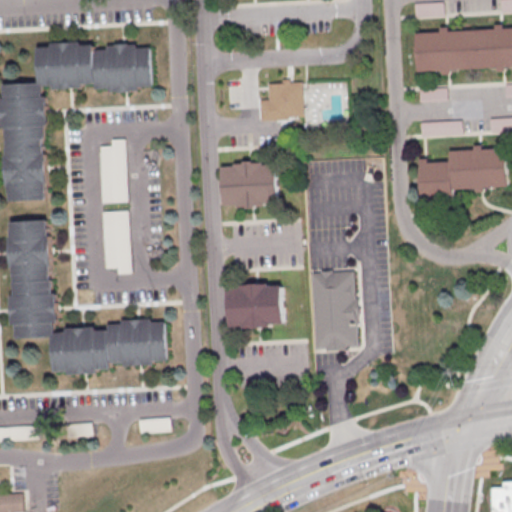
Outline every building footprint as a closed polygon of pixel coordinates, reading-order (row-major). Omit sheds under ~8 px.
[(499,0),(511,0),(511,9),(500,10),(499,0)] [(414,3),(441,1),(442,14),(415,16),(414,3)] [(415,32),(440,31),(440,27),(448,27),(448,30),(494,28),(494,25),(502,24),(502,27),(511,26),(511,65),(504,66),(505,69),(497,69),(497,66),(450,69),(450,72),(442,72),(442,69),(418,71),(415,32)] [(11,201),(49,199),(48,183),(50,183),(48,154),(46,154),(45,125),(49,125),(48,96),(45,96),(45,85),(56,85),(56,89),(86,87),(85,83),(98,83),(98,88),(112,87),(112,91),(141,90),(141,87),(154,86),(152,47),(139,48),(139,45),(109,46),(109,49),(97,50),(97,45),(83,45),(83,42),(53,43),(53,47),(40,48),(41,82),(5,84),(6,97),(2,98),(4,127),(7,127),(9,154),(7,154),(8,186),(10,186),(11,201)] [(271,84),(302,82),(304,116),(290,117),(289,101),(272,102),(271,84)] [(418,89),(446,87),(446,100),(419,102),(418,89)] [(489,118),(511,116),(511,129),(490,131),(489,118)] [(420,122),(462,119),(463,132),(421,135),(420,122)] [(126,138),(128,200),(103,202),(101,146),(113,145),(113,139),(126,138)] [(450,150),(474,148),(474,145),(482,144),(482,148),(507,146),(509,186),(485,187),(485,191),(477,191),(477,188),(455,189),(456,200),(423,202),(420,158),(428,158),(428,162),(451,161),(450,150)] [(223,167),(236,166),(236,163),(245,163),(245,160),(254,160),(255,162),(263,162),(264,164),(277,164),(279,201),(265,202),(265,205),(257,205),(257,207),(248,208),(247,206),(238,206),(238,203),(225,204),(223,167)] [(131,272),(129,210),(103,211),(106,267),(118,266),(119,273),(131,272)] [(11,220),(49,219),(50,235),(52,235),(54,263),(51,264),(53,293),(57,292),(59,322),(56,322),(57,333),(68,332),(68,328),(97,326),(98,330),(110,330),(110,324),(123,324),(123,320),(152,318),(153,321),(166,321),(168,360),(154,360),(154,363),(125,365),(125,362),(113,363),(113,367),(99,368),(100,372),(69,373),(69,370),(56,370),(54,336),(17,338),(17,324),(13,325),(12,295),(15,295),(14,268),(12,268),(10,236),(12,235),(11,220)] [(314,273),(357,270),(359,299),(362,299),(363,316),(360,316),(362,347),(350,348),(350,350),(329,351),(329,349),(320,350),(314,273)] [(230,288),(243,287),(243,285),(252,284),(252,282),(261,281),(261,283),(270,283),(270,286),(283,285),(285,322),(272,323),(272,326),(263,327),(263,329),(254,329),(254,327),(245,328),(244,325),(232,325),(230,288)] [(170,431),(170,419),(140,419),(140,431),(170,431)] [(511,482),(511,511),(496,511),(496,488),(508,488),(508,482),(511,482)] [(0,511),(0,495),(25,494),(25,511),(0,511)]
